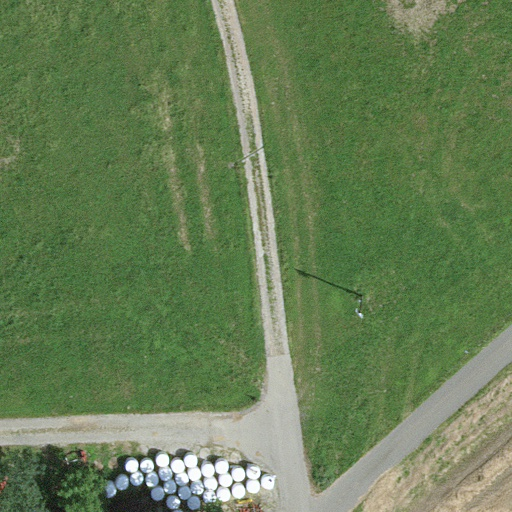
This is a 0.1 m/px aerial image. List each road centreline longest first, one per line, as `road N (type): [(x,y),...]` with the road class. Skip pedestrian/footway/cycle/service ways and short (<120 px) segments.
road 1 (track): [(235,0),(301,511)]
road 2 (track): [(511,339),(330,511)]
